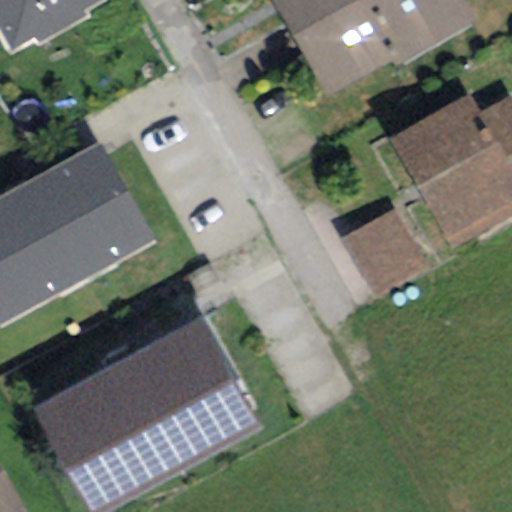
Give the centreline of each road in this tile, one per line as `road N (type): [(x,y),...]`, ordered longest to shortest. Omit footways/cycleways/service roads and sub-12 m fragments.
road 1 (residential): [(155,0),(335,303)]
road 2 (track): [(452,511),(335,303)]
